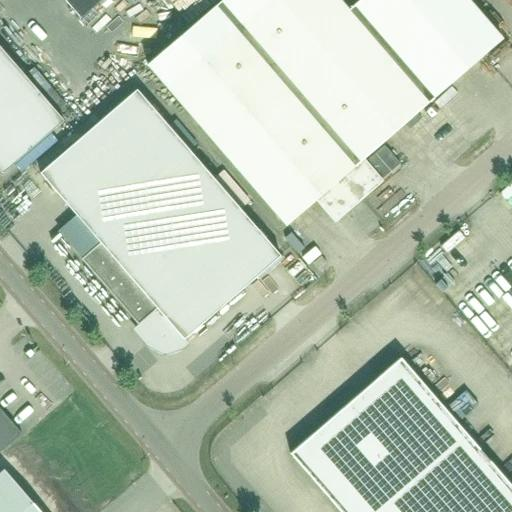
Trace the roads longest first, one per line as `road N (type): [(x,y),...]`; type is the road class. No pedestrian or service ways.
road 1 (unclassified): [(159,449),(511,141)]
road 2 (tertiary): [(159,449),(0,261)]
